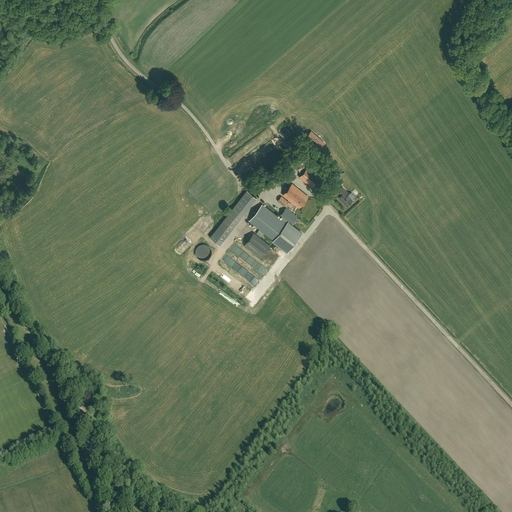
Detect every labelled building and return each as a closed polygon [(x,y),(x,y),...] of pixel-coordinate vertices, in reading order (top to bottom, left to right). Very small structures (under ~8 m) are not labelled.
[(320,144),(322,142),(322,141),(317,136),(312,133),(310,135),(308,134),(306,137),(319,148),(322,146),(320,144)] [(306,152),(302,155),(306,160),(310,156),(306,152)] [(302,172),(305,169),(297,162),(294,166),(302,172)] [(299,177),(312,187),(320,177),(308,167),(299,177)] [(283,195),(299,208),(308,197),(292,184),(283,195)] [(347,193),(342,187),(337,191),(341,195),(338,197),(346,206),(348,205),(349,205),(351,203),(351,202),(352,201),(346,194),(347,193)] [(244,216),(259,197),(249,190),(234,208),(244,216)] [(281,196),(277,201),(284,207),(288,202),(281,196)] [(292,225),(298,218),(286,208),(280,215),(283,217),(281,220),(262,205),(249,221),(273,240),(272,241),(287,253),(302,233),(292,225)] [(241,220),(232,212),(222,223),(231,232),(241,220)] [(260,259),(270,246),(254,233),(244,245),(260,259)] [(223,261),(234,270),(238,266),(227,256),(223,261)]
